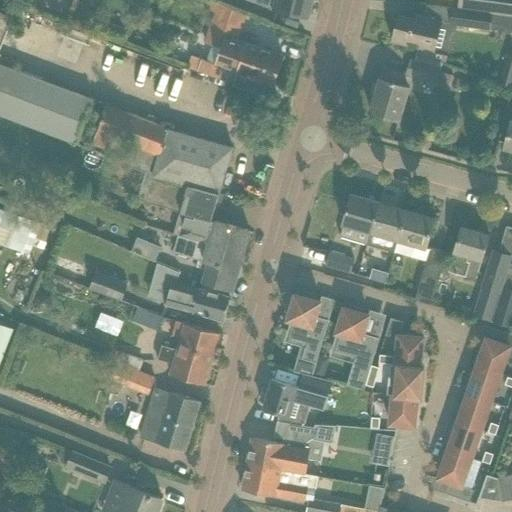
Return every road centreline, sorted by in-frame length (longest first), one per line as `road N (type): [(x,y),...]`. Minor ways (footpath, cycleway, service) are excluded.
road 1 (residential): [(265,266),(430,312),(459,337),(408,495),(463,511)]
road 2 (tertiary): [(203,511),(265,266)]
road 3 (unclassified): [(303,136),(511,199)]
road 4 (tertiary): [(303,136),(342,0)]
road 5 (tertiary): [(265,266),(303,136)]
